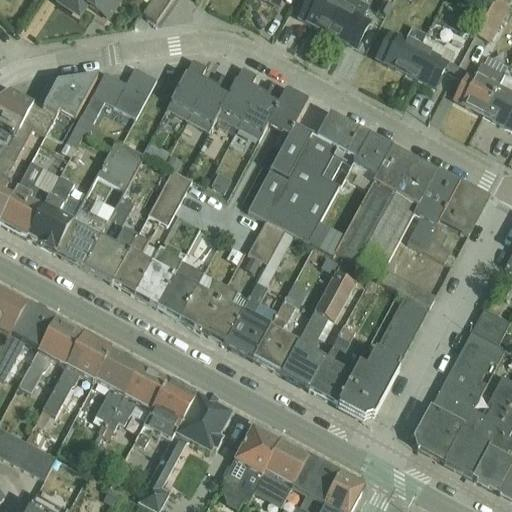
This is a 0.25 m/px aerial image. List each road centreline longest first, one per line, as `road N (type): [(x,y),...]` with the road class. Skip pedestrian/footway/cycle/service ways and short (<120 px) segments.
road 1 (unclassified): [(15,69),(227,44),(511,196)]
road 2 (tertiary): [(374,471),(0,267)]
road 3 (residential): [(511,203),(374,471)]
